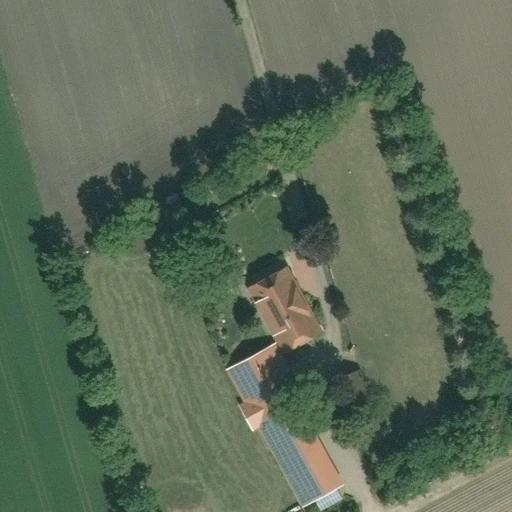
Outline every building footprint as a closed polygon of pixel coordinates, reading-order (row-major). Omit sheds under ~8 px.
[(233,260),(218,268),(230,291),(246,283),(233,260)] [(286,268),(250,287),(284,351),(320,332),(286,268)] [(268,354),(229,374),(301,508),(339,488),(268,354)] [(345,385),(361,442),(381,436),(364,379),(345,385)] [(483,430),(488,442),(508,434),(503,422),(483,430)]
